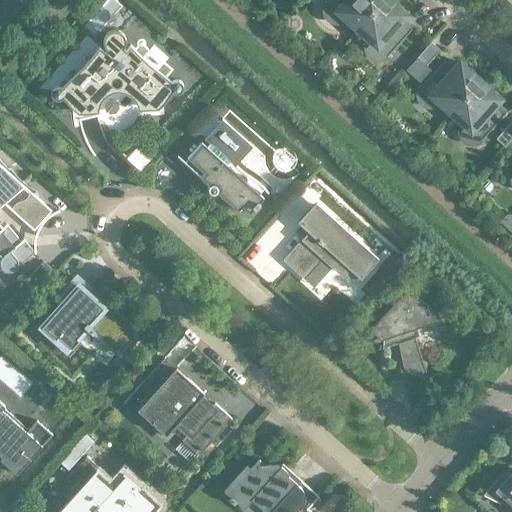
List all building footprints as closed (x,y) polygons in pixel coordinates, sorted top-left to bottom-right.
[(328,0),(327,2),(325,5),(324,9),(324,13),(325,17),(328,20),(331,22),(335,23),(338,23),(342,21),(346,19),(357,29),(382,0),(328,0)] [(393,0),(382,0),(357,29),(368,39),(366,43),(365,47),(365,51),(367,54),(369,57),(373,60),(376,61),(381,60),(384,59),(387,56),(410,31),(400,22),(406,15),(397,7),(395,2),(393,0)] [(125,49),(123,47),(125,42),(124,37),(121,33),(116,31),(111,31),(107,35),(104,39),(105,45),(107,49),(106,51),(100,47),(96,53),(97,54),(70,83),(68,81),(62,87),(58,86),(53,88),(50,91),(50,96),(52,99),(55,101),(58,101),(62,99),(68,106),(72,111),(78,114),(115,73),(157,110),(162,106),(165,101),(171,93),(175,94),(179,94),(182,91),(183,87),(182,83),(178,80),(174,80),(170,82),(165,76),(162,78),(134,51),(136,49),(130,44),(125,49)] [(439,103),(451,113),(483,78),(478,74),(474,72),(469,71),(460,63),(454,69),(444,61),(420,86),(419,89),(417,93),(418,97),(419,100),(422,103),(425,106),(428,107),(432,107),(436,105),(439,103)] [(486,82),(483,78),(451,113),(462,123),(460,127),(459,131),(459,135),(461,138),(463,141),(467,143),(470,144),(474,144),(478,143),(481,140),(504,115),(494,106),(500,99),(491,91),(489,86),(486,82)] [(201,142),(186,158),(203,174),(200,177),(199,176),(198,177),(208,186),(207,187),(207,189),(207,190),(207,192),(208,193),(209,194),(210,195),(212,196),(213,196),(214,195),(215,195),(216,194),(217,193),(219,195),(238,212),(239,211),(238,210),(241,206),(249,214),(254,208),(254,209),(259,204),(258,203),(263,198),(259,194),(263,189),(267,193),(268,192),(263,186),(261,184),(259,183),(256,180),(253,178),(252,177),(250,176),(248,175),(247,175),(245,174),(243,172),(242,171),(240,170),(238,168),(235,165),(252,146),(222,118),(204,139),(210,142),(205,147),(201,142)] [(0,201),(33,231),(51,211),(0,165),(0,201)] [(375,258),(315,205),(300,222),(311,231),(304,239),(311,246),(293,267),(304,276),(322,256),(342,274),(349,266),(360,275),(375,258)] [(1,260),(0,263),(0,265),(2,268),(3,270),(6,272),(9,273),(13,272),(15,270),(17,267),(20,265),(34,253),(34,252),(24,239),(5,255),(1,258),(1,260)] [(127,324),(92,293),(90,296),(66,275),(49,294),(54,299),(36,319),(37,320),(40,316),(52,327),(47,332),(61,345),(71,334),(69,332),(78,322),(85,327),(87,325),(109,344),(111,342),(114,344),(127,329),(125,326),(127,324)] [(396,331),(400,352),(402,364),(405,369),(408,372),(413,375),(428,377),(410,329),(442,320),(411,292),(408,290),(405,291),(402,292),(371,327),(373,331),(376,335),(380,337),(390,335),(391,332),(396,331)] [(181,383),(171,375),(159,364),(124,403),(135,414),(138,411),(166,435),(181,418),(192,428),(182,440),(199,455),(232,418),(215,403),(210,408),(199,398),(204,393),(186,377),(181,383)] [(0,401),(0,459),(17,474),(52,434),(37,420),(29,430),(4,407),(5,406),(0,401)] [(156,511),(161,507),(123,473),(111,486),(96,472),(97,471),(97,470),(99,468),(87,456),(69,476),(76,482),(70,489),(75,493),(59,511),(58,511),(60,511),(61,511),(90,511),(93,509),(94,511),(96,508),(100,511),(156,511)] [(320,496),(282,463),(280,466),(279,464),(261,465),(258,463),(260,460),(259,459),(250,468),(247,465),(224,490),(231,496),(229,498),(234,503),(236,501),(244,508),(252,499),(266,511),(311,511),(308,509),(320,496)] [(511,462),(483,495),(501,504),(504,500),(511,506),(511,462)]
